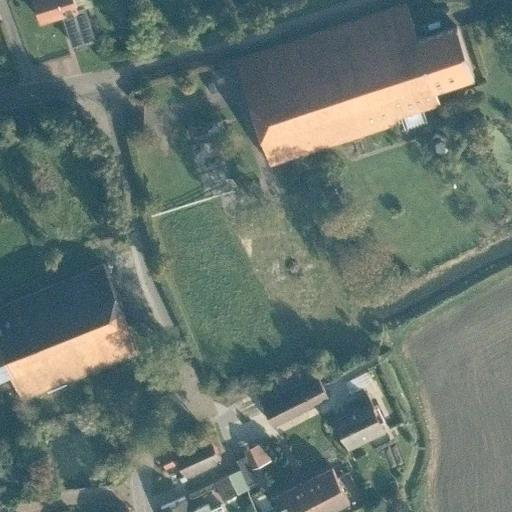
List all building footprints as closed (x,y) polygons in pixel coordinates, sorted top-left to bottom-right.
[(35,0),(42,20),(64,14),(73,44),(94,37),(84,6),(77,8),(74,0),(35,0)] [(407,2),(235,63),(272,165),(442,104),(438,91),(478,76),(460,27),(421,41),(407,2)] [(131,343),(96,264),(0,305),(0,374),(22,365),(31,387),(131,343)] [(319,363),(260,394),(274,421),(333,390),(319,363)] [(355,389),(378,378),(372,366),(350,377),(355,389)] [(345,407),(334,412),(348,443),(385,425),(368,391),(343,402),(345,407)] [(175,449),(174,449),(178,458),(184,468),(185,472),(185,471),(220,454),(210,433),(175,449)] [(274,458),(266,441),(249,449),(257,466),(274,458)] [(332,465),(303,480),(318,511),(325,511),(350,500),(332,465)] [(242,468),(221,479),(230,495),(251,484),(242,468)] [(318,511),(303,480),(274,494),(283,511),(318,511)] [(185,494),(162,504),(164,511),(225,511),(221,502),(210,507),(208,501),(191,509),(185,494)]
